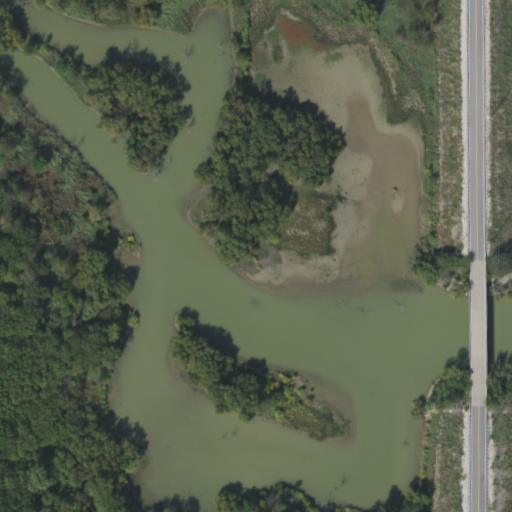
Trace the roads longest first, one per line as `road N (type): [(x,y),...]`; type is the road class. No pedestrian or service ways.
road 1 (tertiary): [(480,0),(485,253)]
road 2 (tertiary): [(485,253),(486,408)]
